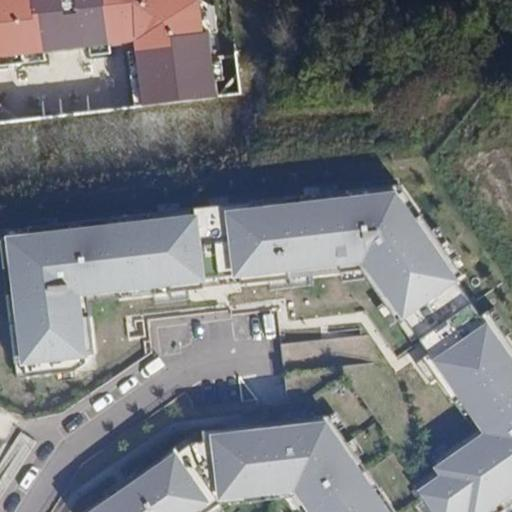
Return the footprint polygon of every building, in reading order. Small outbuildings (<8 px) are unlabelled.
[(201,0),(0,0),(0,57),(131,43),(137,108),(220,98),(213,7),(201,0)] [(396,189),(225,209),(232,281),(362,264),(409,324),(462,290),(396,189)] [(196,214),(4,235),(18,368),(85,360),(78,298),(204,284),(196,214)] [(492,511),(511,498),(511,358),(487,323),(433,361),(483,433),(433,468),(439,475),(415,491),(430,511),(492,511)] [(288,428),(209,434),(216,500),(290,490),(305,511),(390,511),(326,423),(288,428)] [(200,511),(211,505),(173,452),(86,511),(200,511)]
